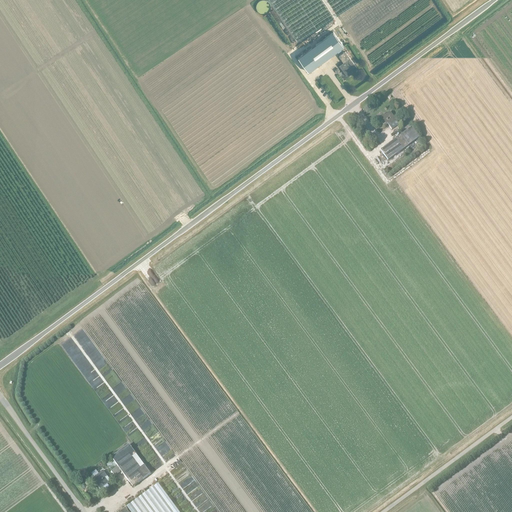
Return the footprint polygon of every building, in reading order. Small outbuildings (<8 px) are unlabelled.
[(335,0),(329,4),(333,11),(346,3),(344,0),(335,0)] [(333,32),(298,58),(309,72),(344,46),(333,32)] [(351,71),(356,67),(345,51),(338,56),(343,63),(339,66),(347,76),(352,72),(351,71)] [(391,130),(399,124),(389,112),(384,116),(383,114),(378,118),(384,127),(387,124),(391,130)] [(388,161),(419,138),(411,128),(380,151),(388,161)] [(117,467),(110,472),(114,477),(121,472),(132,487),(150,474),(129,445),(111,458),(117,467)] [(93,476),(89,479),(94,486),(96,484),(100,489),(108,483),(107,481),(109,480),(103,471),(98,474),(95,469),(90,473),(93,476)] [(178,511),(158,484),(126,507),(129,511),(178,511)]
